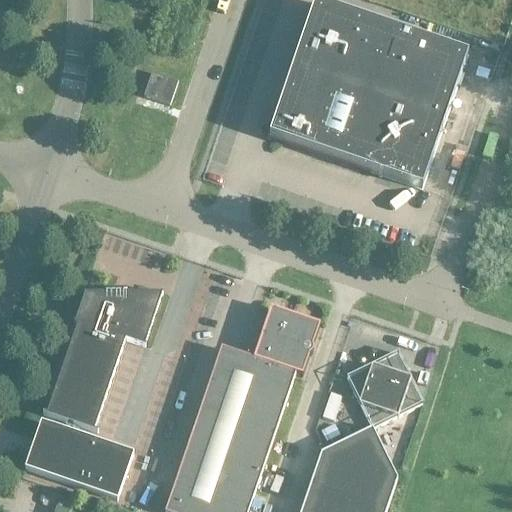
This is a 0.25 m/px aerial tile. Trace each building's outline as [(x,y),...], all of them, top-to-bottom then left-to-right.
[(467,57),(314,4),(270,134),(273,140),(421,191),(467,57)] [(151,74),(150,75),(142,98),(169,107),(177,83),(151,74)] [(97,434),(93,433),(124,342),(144,349),(162,297),(162,296),(83,296),(83,297),(84,297),(74,325),(74,324),(73,325),(77,327),(46,417),(42,416),(42,417),(96,435),(97,434)] [(270,311),(252,362),(220,351),(164,511),(247,511),(294,377),(301,379),(308,360),(307,358),(308,358),(309,357),(311,356),(312,355),(312,354),(312,353),(312,352),(312,351),(312,350),(311,349),(311,348),(313,346),(319,327),(270,311)] [(346,378),(346,380),(371,430),(373,430),(423,406),(423,405),(398,354),(397,353),(397,354),(347,378),(346,378)] [(115,503),(131,456),(38,424),(22,471),(115,503)] [(320,454),(311,482),(388,509),(397,481),(373,430),(371,430),(320,454)] [(334,432),(321,438),(326,449),(340,443),(334,432)] [(311,482),(300,511),(386,511),(388,509),(311,482)]
